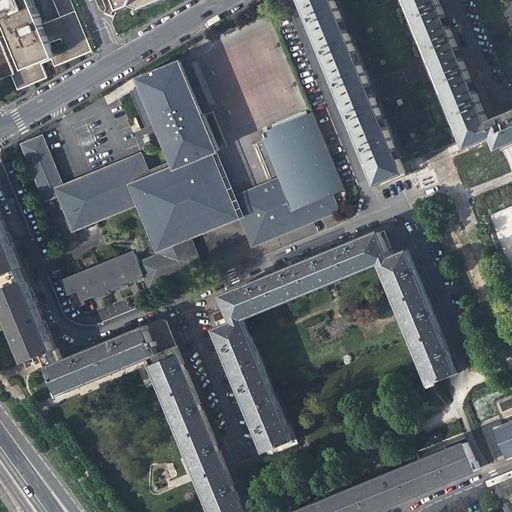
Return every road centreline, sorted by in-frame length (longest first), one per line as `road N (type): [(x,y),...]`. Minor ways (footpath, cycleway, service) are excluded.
road 1 (residential): [(0,165),(64,324),(81,336),(366,217),(370,205),(286,0)]
road 2 (residential): [(228,0),(0,131)]
road 3 (residential): [(458,0),(498,99),(511,94)]
